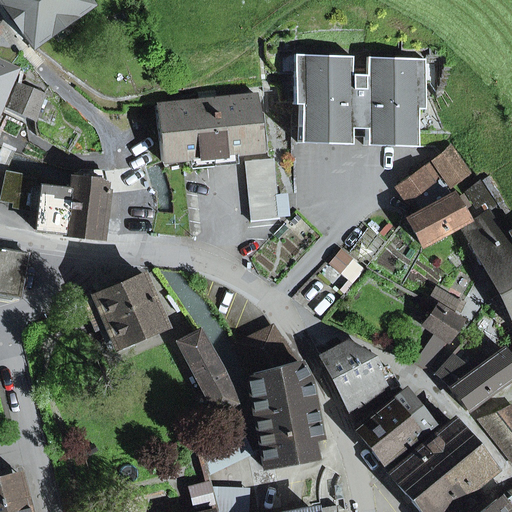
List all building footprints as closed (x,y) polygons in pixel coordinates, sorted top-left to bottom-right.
[(86,0),(0,0),(0,2),(32,47),(51,33),(68,21),(90,5),(86,0)] [(51,33),(58,42),(75,30),(68,21),(51,33)] [(364,131),(364,146),(415,147),(416,109),(423,109),(424,59),(367,57),(366,75),(351,75),(352,57),(295,55),(293,105),(299,105),(298,143),(349,145),(349,131),(364,131)] [(0,105),(6,92),(15,71),(16,69),(0,62),(0,105)] [(18,83),(21,74),(15,71),(6,92),(12,95),(7,106),(35,119),(45,94),(18,83)] [(234,154),(261,151),(256,96),(156,106),(162,161),(189,158),(234,154)] [(470,171),(450,148),(434,163),(453,185),(470,171)] [(190,169),(235,164),(234,154),(189,158),(190,169)] [(245,163),(251,222),(278,220),(272,160),(245,163)] [(441,178),(431,163),(399,185),(411,198),(414,196),(441,178)] [(39,211),(35,231),(101,238),(107,191),(104,191),(104,172),(88,172),(88,176),(87,179),(59,176),(58,188),(34,186),(30,210),(39,211)] [(30,210),(34,186),(35,181),(6,173),(0,200),(14,202),(13,206),(30,210)] [(414,196),(422,212),(452,196),(441,178),(414,196)] [(494,197),(484,180),(466,191),(473,203),(479,206),(494,197)] [(454,200),(452,196),(422,212),(407,220),(421,245),(448,230),(466,220),(460,211),(468,206),(462,195),(454,200)] [(484,261),(489,270),(508,260),(498,244),(496,239),(501,235),(486,213),(461,230),(481,263),(484,261)] [(498,244),(508,260),(489,270),(500,294),(511,288),(511,230),(508,234),(510,239),(498,244)] [(0,249),(0,293),(19,297),(27,254),(0,249)] [(338,271),(349,258),(340,251),(330,263),(338,271)] [(115,348),(164,327),(143,275),(93,297),(93,298),(82,303),(94,331),(99,329),(105,326),(115,348)] [(511,288),(500,294),(511,317),(511,288)] [(427,302),(436,307),(450,315),(458,302),(438,291),(427,302)] [(461,321),(450,315),(436,307),(423,325),(434,332),(447,341),(461,321)] [(108,351),(115,348),(105,326),(99,329),(108,351)] [(254,375),(298,364),(273,330),(238,347),(254,377),(254,375)] [(240,427),(232,404),(235,402),(222,366),(198,331),(178,342),(215,413),(219,411),(221,422),(226,432),(240,427)] [(452,356),(469,370),(482,359),(464,342),(452,356)] [(343,344),(321,355),(349,410),(396,386),(386,366),(378,370),(369,355),(343,344)] [(482,359),(469,370),(471,372),(449,388),(466,411),(511,377),(511,363),(502,349),(485,362),(482,359)] [(449,388),(471,372),(469,370),(452,356),(435,374),(449,388)] [(318,438),(307,381),(298,364),(254,375),(254,377),(247,378),(264,468),(313,458),(310,440),(318,438)] [(405,391),(355,430),(385,468),(429,433),(425,428),(430,424),(405,391)] [(511,407),(511,406),(478,420),(511,463),(511,407)] [(451,421),(388,474),(419,511),(443,511),(493,471),(477,452),(480,450),(470,438),(467,440),(451,421)] [(201,446),(208,474),(251,452),(241,431),(201,446)] [(19,474),(0,478),(0,503),(25,498),(19,474)] [(191,491),(195,510),(213,506),(208,487),(191,491)] [(217,511),(248,511),(249,492),(212,490),(217,511)] [(507,511),(511,511),(511,492),(497,499),(507,511)] [(28,511),(25,498),(0,503),(0,511),(28,511)] [(507,511),(497,499),(480,511),(507,511)]
